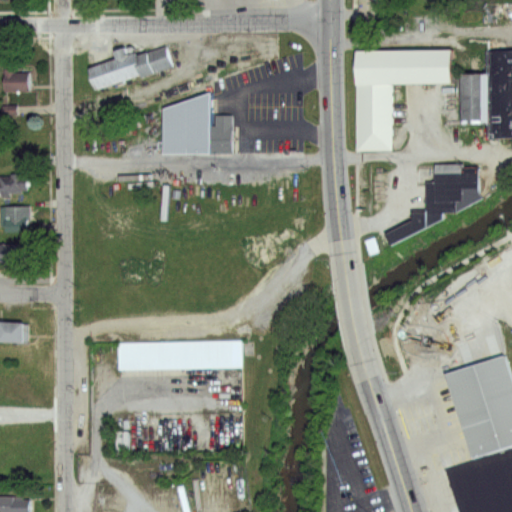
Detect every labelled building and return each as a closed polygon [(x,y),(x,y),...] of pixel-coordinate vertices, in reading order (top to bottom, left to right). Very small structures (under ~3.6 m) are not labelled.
[(89,59),(116,51),(114,42),(133,36),(135,44),(165,34),(174,61),(97,85),(89,59)] [(358,43),(454,41),(455,75),(390,76),(391,141),(359,142),(358,43)] [(489,41),(511,41),(511,127),(490,128),(490,114),(489,64),(489,41)] [(462,64),(489,64),(490,114),(463,115),(462,64)] [(8,67),(31,66),(31,88),(8,89),(8,67)] [(165,100),(212,83),(213,148),(165,147),(165,100)] [(220,115),(234,115),(233,151),(219,151),(220,115)] [(436,156),(463,155),(463,164),(479,163),(484,190),(455,207),(444,207),(444,214),(392,240),(387,226),(413,213),(413,202),(427,203),(426,173),(437,172),(436,156)] [(2,175),(33,175),(33,196),(2,196),(2,175)] [(2,204),(29,204),(29,225),(2,225),(2,204)] [(0,241),(29,241),(29,261),(0,261),(0,241)] [(0,324),(24,323),(25,344),(1,345),(0,324)] [(118,337),(240,333),(241,362),(121,365),(118,337)] [(447,366),(507,348),(511,364),(511,438),(473,451),(447,366)] [(23,372),(2,372),(2,398),(23,398),(23,372)] [(0,413),(0,434),(21,435),(21,414),(0,413)] [(128,450),(128,430),(113,430),(113,450),(128,450)] [(0,511),(0,496),(30,496),(30,511),(0,511)]
